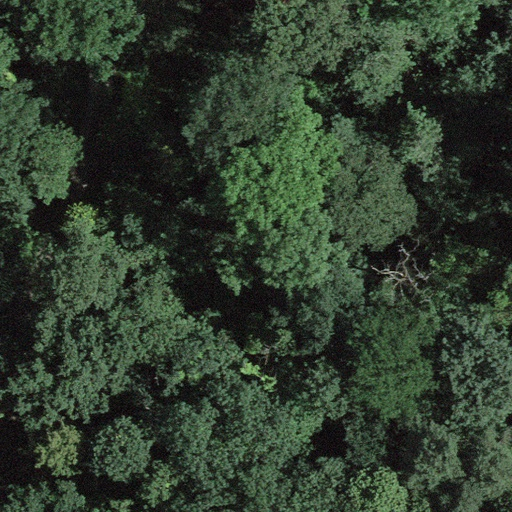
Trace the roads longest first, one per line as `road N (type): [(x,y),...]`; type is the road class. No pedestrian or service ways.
road 1 (track): [(93,0),(105,48),(96,111),(0,477)]
road 2 (track): [(377,511),(358,473),(433,419),(511,403)]
